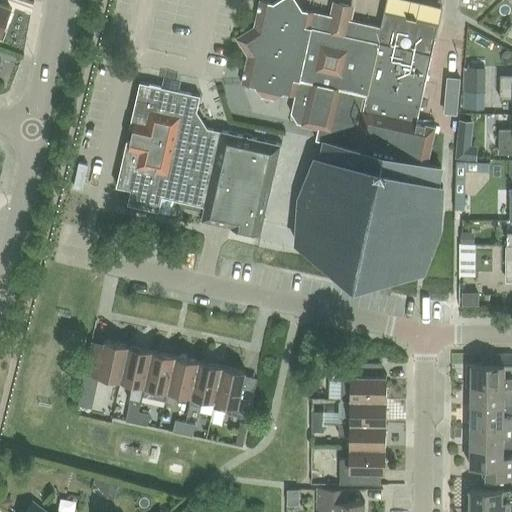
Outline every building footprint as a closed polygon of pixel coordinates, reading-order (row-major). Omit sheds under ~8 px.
[(381,26),(302,9),(296,0),(276,0),(273,2),(262,0),(259,0),(254,27),(236,38),(248,56),(241,83),(254,86),(261,97),(273,99),(283,93),(294,95),(290,113),(297,123),(318,128),(315,140),(324,142),(320,158),(316,158),(316,157),(315,157),(298,198),(295,243),(297,243),(297,242),(339,259),(340,268),(372,275),(376,268),(422,270),(422,271),(423,271),(439,230),(442,185),(441,185),(441,186),(437,184),(441,167),(427,164),(436,126),(416,121),(438,24),(384,11),(381,26)] [(0,32),(10,7),(0,3),(0,32)] [(463,66),(463,92),(484,92),(484,67),(463,66)] [(511,75),(500,75),(499,99),(511,98),(511,75)] [(184,92),(155,85),(139,82),(129,127),(132,128),(129,141),(126,140),(115,186),(130,189),(127,204),(158,211),(161,196),(203,206),(200,220),(260,234),(268,202),(281,143),(222,130),(222,131),(207,128),(196,111),(200,95),(184,92)] [(463,94),(462,113),(484,113),(485,93),(463,93),(463,94)] [(442,113),(456,114),(457,102),(443,101),(442,113)] [(473,122),(459,120),(455,158),(455,160),(477,162),(478,146),(472,146),(473,122)] [(511,129),(499,129),(498,153),(511,152),(511,129)] [(489,173),(490,163),(456,162),(454,210),(464,210),(465,172),(489,173)] [(460,233),(460,243),(473,243),(473,233),(461,233),(460,233)] [(504,264),(505,244),(475,242),(474,262),(504,264)] [(252,282),(280,284),(281,271),(253,269),(252,282)] [(380,293),(390,294),(391,285),(391,280),(381,279),(380,293)] [(461,292),(461,304),(479,304),(479,292),(461,292)] [(120,380),(128,345),(104,340),(102,350),(89,347),(83,376),(96,379),(97,375),(120,380)] [(128,345),(120,380),(132,382),(128,399),(141,402),(142,395),(142,394),(151,351),(128,345)] [(175,356),(151,351),(142,394),(142,395),(165,399),(167,390),(175,356)] [(175,356),(167,390),(191,395),(198,361),(175,356)] [(198,361),(191,395),(189,404),(200,406),(202,398),(214,400),(221,366),(198,361)] [(318,376),(318,361),(306,361),(306,376),(318,376)] [(328,367),(328,398),(338,398),(385,399),(386,375),(376,374),(376,362),(341,362),(341,367),(328,367)] [(467,370),(467,385),(471,385),(511,385),(511,364),(471,364),(471,370),(467,370)] [(221,366),(214,400),(225,403),(224,406),(225,409),(227,412),(230,414),(248,418),(255,384),(243,381),(245,371),(221,366)] [(511,385),(471,385),(470,405),(503,406),(511,405),(511,385)] [(385,399),(338,398),(338,423),(350,423),(385,423),(385,399)] [(470,405),(470,425),(511,425),(511,405),(503,406),(470,405)] [(136,423),(138,411),(128,409),(125,421),(136,423)] [(138,411),(136,423),(146,425),(149,413),(138,411)] [(311,411),(311,422),(323,422),(323,412),(311,411)] [(182,433),(184,421),(175,419),(172,431),(182,433)] [(194,424),(184,421),(182,433),(192,435),(194,424)] [(323,422),(311,422),(311,431),(323,432),(323,422)] [(350,423),(338,423),(338,436),(350,436),(349,447),(385,447),(385,423),(350,423)] [(511,425),(470,425),(470,446),(502,446),(511,446),(511,425)] [(502,446),(470,446),(469,467),(485,467),(485,479),(511,478),(511,456),(502,457),(502,447),(502,446)] [(385,447),(349,447),(349,459),(339,459),(339,483),(374,484),(374,471),(384,471),(385,447)] [(310,470),(310,483),(323,483),(323,478),(323,470),(322,470),(310,470)] [(286,488),(286,502),(300,502),(300,489),(286,488)] [(317,511),(316,511),(363,511),(364,502),(346,502),(345,502),(339,502),(340,492),(340,489),(317,489),(317,511)] [(511,489),(469,489),(469,510),(511,510),(511,489)] [(3,495),(0,498),(0,504),(5,509),(11,501),(3,495)] [(44,511),(32,502),(24,511),(44,511)]
